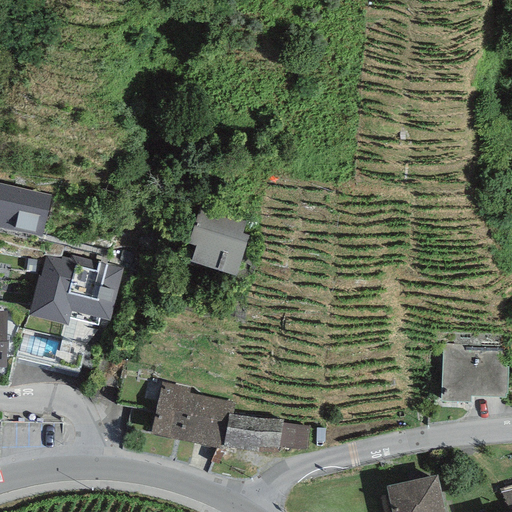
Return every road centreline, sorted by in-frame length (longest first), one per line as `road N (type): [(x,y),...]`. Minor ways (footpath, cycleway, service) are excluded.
road 1 (residential): [(511,431),(406,441),(300,466),(249,511)]
road 2 (residential): [(98,467),(170,480),(245,511)]
road 3 (residential): [(0,396),(84,414),(97,436),(98,467)]
